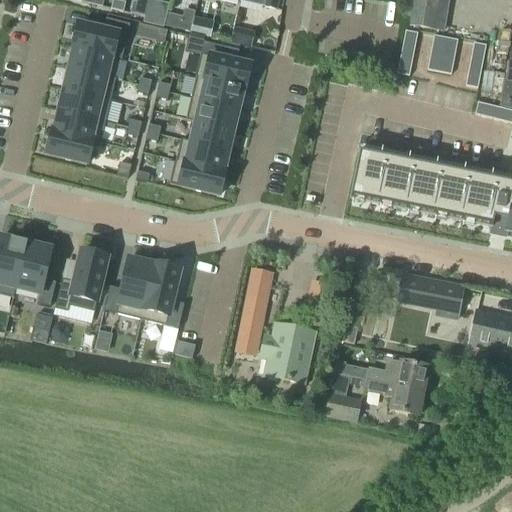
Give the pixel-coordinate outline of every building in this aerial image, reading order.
[(239,0),(239,3),(275,12),(277,0),(239,0)] [(443,35),(449,0),(413,0),(409,29),(443,35)] [(112,2),(110,12),(122,14),(125,5),(112,2)] [(77,27),(72,50),(111,60),(121,62),(126,39),(129,27),(105,21),(102,33),(77,27)] [(156,31),(153,44),(163,46),(166,34),(156,31)] [(404,34),(403,42),(414,45),(416,36),(404,34)] [(432,39),(431,47),(443,49),(444,41),(432,39)] [(444,41),(443,49),(454,52),(456,43),(444,41)] [(403,42),(401,51),(413,53),(414,45),(403,42)] [(199,58),(194,81),(195,81),(195,80),(243,91),(249,68),(235,65),(237,53),(202,45),(200,56),(199,58)] [(472,46),(471,55),(482,57),(484,48),(472,46)] [(431,47),(429,56),(441,58),(443,49),(431,47)] [(443,49),(441,58),(453,60),(454,52),(443,49)] [(72,52),(68,71),(105,80),(105,79),(115,82),(121,83),(125,64),(111,61),(111,60),(72,50),(71,52),(72,52)] [(401,51),(399,59),(411,62),(413,53),(401,51)] [(471,55),(469,63),(481,65),(482,57),(471,55)] [(429,56),(428,64),(439,66),(441,58),(429,56)] [(441,58),(439,66),(451,69),(453,60),(441,58)] [(399,59),(398,68),(409,70),(411,62),(399,59)] [(469,63),(467,72),(479,74),(481,65),(469,63)] [(428,64),(426,73),(438,75),(439,66),(428,64)] [(439,66),(438,75),(449,77),(451,69),(439,66)] [(398,68),(396,77),(408,79),(409,70),(398,68)] [(68,71),(63,92),(109,104),(115,82),(105,79),(105,80),(68,71)] [(467,72),(466,80),(478,82),(479,74),(467,72)] [(195,81),(190,101),(237,113),(242,92),(243,92),(243,91),(195,80),(195,81)] [(466,80),(464,89),(476,91),(478,82),(466,80)] [(139,81),(137,88),(149,91),(150,83),(139,81)] [(503,82),(499,110),(508,112),(511,112),(511,102),(511,83),(506,83),(503,82)] [(158,85),(156,93),(168,96),(170,88),(158,85)] [(137,88),(135,96),(147,98),(149,91),(137,88)] [(63,92),(58,113),(104,125),(109,104),(63,92)] [(156,93),(154,100),(166,103),(168,96),(156,93)] [(190,101),(185,123),(194,125),(194,124),(232,133),(237,113),(190,101)] [(477,106),(474,117),(491,121),(494,110),(477,106)] [(494,110),(491,121),(500,123),(503,112),(494,110)] [(503,112),(500,123),(508,125),(511,114),(503,112)] [(52,133),(51,134),(91,144),(91,145),(99,147),(104,125),(58,113),(53,133),(52,133)] [(129,123),(127,130),(139,133),(140,125),(129,123)] [(189,144),(189,145),(227,154),(232,133),(194,124),(194,125),(189,144)] [(148,127),(146,135),(158,137),(160,130),(148,127)] [(127,130),(125,138),(137,140),(139,133),(127,130)] [(51,134),(46,157),(86,167),(91,145),(91,144),(51,134)] [(146,135),(144,142),(156,145),(158,137),(146,135)] [(174,162),(173,163),(223,175),(224,174),(222,174),(227,154),(189,145),(189,144),(180,142),(175,163),(174,162)] [(511,187),(359,156),(349,202),(352,202),(353,198),(363,200),(362,204),(379,208),(380,204),(390,206),(389,210),(407,213),(408,209),(417,211),(417,215),(434,219),(435,215),(445,217),(444,221),(462,225),(462,221),(472,223),(471,226),(491,231),(493,219),(507,222),(505,233),(511,234),(511,187)] [(173,163),(168,187),(218,198),(223,175),(173,163)] [(119,166),(116,177),(127,180),(130,168),(119,166)] [(137,174),(135,182),(146,185),(148,177),(137,174)] [(0,298),(12,301),(14,292),(25,246),(0,240),(0,298)] [(25,246),(14,292),(38,297),(36,307),(49,310),(55,285),(43,283),(50,252),(25,246)] [(93,315),(106,260),(80,254),(73,284),(61,281),(54,312),(66,315),(68,309),(93,315)] [(140,323),(153,267),(152,267),(152,268),(127,262),(120,292),(108,289),(102,314),(140,323)] [(183,307),(171,304),(179,273),(153,267),(140,323),(177,332),(183,307)] [(252,275),(237,347),(255,350),(270,279),(252,275)] [(399,286),(395,306),(435,314),(434,319),(456,323),(463,293),(463,289),(401,276),(399,286)] [(511,358),(511,321),(497,318),(489,353),(511,358)] [(47,338),(52,345),(60,347),(67,343),(67,342),(69,334),(65,327),(56,325),(49,330),(47,337),(47,338)] [(304,387),(314,336),(274,328),(271,342),(263,340),(262,344),(260,355),(259,361),(267,363),(264,379),(304,387)] [(422,395),(427,370),(392,363),(385,367),(383,374),(368,371),(365,383),(366,383),(422,395)] [(422,395),(366,383),(363,394),(391,400),(388,413),(417,419),(422,395)] [(360,404),(328,397),(323,419),(355,426),(360,404)]
